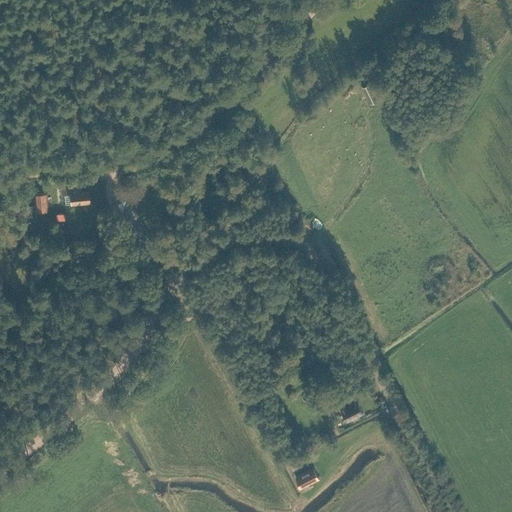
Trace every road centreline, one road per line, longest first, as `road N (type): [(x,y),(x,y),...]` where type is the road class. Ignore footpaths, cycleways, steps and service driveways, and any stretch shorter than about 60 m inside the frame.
road 1 (unclassified): [(446,511),(307,248),(273,236),(236,239),(162,287)]
road 2 (unclassified): [(162,287),(111,196),(113,173),(207,118),(324,0)]
road 3 (unclassified): [(0,471),(101,388),(143,333),(162,287)]
